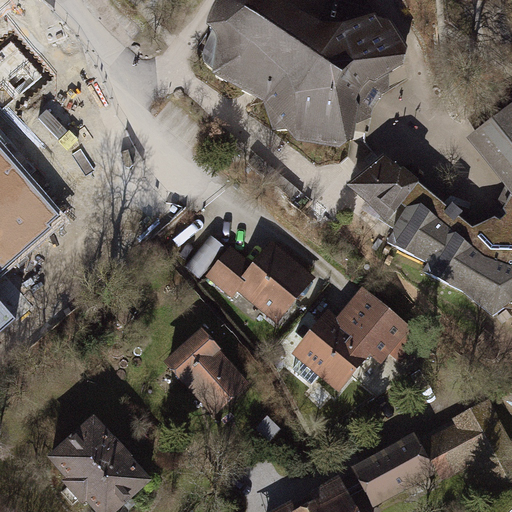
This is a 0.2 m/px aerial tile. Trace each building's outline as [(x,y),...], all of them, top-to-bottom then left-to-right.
[(375,83),(402,65),(405,51),(390,27),(377,23),(369,12),(364,0),(339,0),(334,1),(332,0),(226,0),(222,6),(217,16),(212,27),(209,31),(214,34),(207,48),(206,47),(203,57),(205,66),(216,74),(216,78),(266,103),(274,132),(290,131),(298,142),(341,149),(350,141),(352,141),(357,108),(354,104),(356,97),(360,91),(364,86),(369,82),(375,83)] [(0,305),(152,182),(25,27),(0,46),(0,305)] [(511,103),(509,100),(483,113),(471,122),(479,135),(473,141),(511,189),(511,197),(505,212),(496,220),(472,231),(458,219),(462,214),(452,206),(448,211),(426,193),(425,194),(417,186),(422,181),(422,176),(412,169),(408,169),(404,175),(397,169),(399,166),(395,162),(389,162),(385,159),(351,188),(398,227),(388,243),(396,247),(397,249),(428,263),(423,272),(431,276),(431,277),(464,292),(494,317),(506,308),(511,308),(511,103)] [(248,150),(219,126),(211,135),(241,159),(248,150)] [(298,191),(254,155),(247,164),(291,200),(298,191)] [(214,263),(224,245),(210,237),(200,256),(214,263)] [(238,290),(276,321),(310,281),(291,265),(292,263),(273,247),(254,270),(231,250),(209,277),(232,297),(238,290)] [(368,298),(343,329),(332,320),(322,332),(317,328),(305,341),(311,346),(301,358),(302,359),(293,370),(311,386),(321,374),(339,390),(369,354),(380,362),(389,352),(400,361),(418,339),(368,298)] [(202,335),(168,365),(183,381),(184,380),(215,414),(246,386),(215,352),(216,351),(202,335)] [(511,450),(491,411),(428,445),(445,476),(476,459),(493,490),(511,479),(511,450)] [(94,421),(51,460),(69,481),(65,485),(83,504),(87,501),(96,511),(116,511),(149,483),(128,460),(129,458),(116,443),(114,444),(94,421)] [(411,443),(359,470),(375,502),(405,486),(410,497),(432,485),(426,475),(427,474),(411,443)] [(337,511),(330,499),(306,511),(353,511),(354,511),(353,511),(337,511)]
